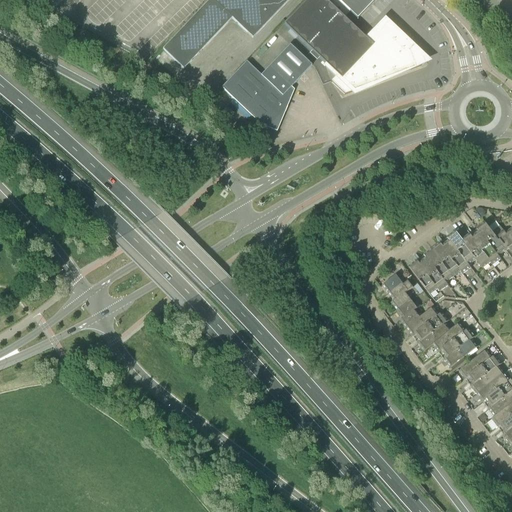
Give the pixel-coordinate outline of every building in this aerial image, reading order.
[(209,0),(163,49),(184,69),(232,18),(253,38),(289,0),(209,0)] [(319,71),(345,95),(420,67),(420,66),(415,68),(413,62),(416,61),(413,53),(410,54),(409,53),(414,47),(388,22),(368,43),(322,0),(308,0),(281,29),(322,67),(319,71)] [(338,0),(358,18),(374,0),(338,0)] [(246,62),(222,88),(265,130),(266,128),(277,132),(294,91),(291,88),(312,66),(290,45),(261,76),(246,62)] [(478,209),(476,210),(478,213),(482,219),(485,216),(486,212),(483,209),(478,209)] [(488,243),(496,237),(492,232),(486,224),(478,230),(488,243)] [(496,237),(506,251),(509,249),(511,252),(511,251),(511,242),(506,234),(500,226),(492,232),(496,237)] [(488,243),(478,230),(480,233),(473,238),(471,235),(470,235),(481,249),(482,252),(490,246),(488,243)] [(467,247),(462,241),(463,241),(457,232),(448,239),(450,242),(459,253),(467,247)] [(470,235),(463,241),(462,241),(467,247),(473,255),(481,249),(470,235)] [(488,243),(490,246),(498,257),(499,257),(506,251),(496,237),(488,243)] [(461,256),(459,253),(450,242),(443,247),(452,258),(454,261),(461,256)] [(452,258),(443,247),(441,244),(433,251),(443,264),(452,258)] [(498,257),(490,246),(482,252),(491,263),(493,266),(501,260),(499,257),(498,257)] [(476,261),(473,255),(467,247),(459,253),(461,256),(469,266),(476,261)] [(491,263),(482,252),(481,249),(473,255),(476,261),(483,269),(491,263)] [(443,264),(433,251),(425,257),(427,259),(435,270),(443,264)] [(469,266),(461,256),(454,261),(462,272),(461,272),(463,275),(471,269),(469,266)] [(462,272),(454,261),(452,258),(443,264),(454,278),(461,272),(462,272)] [(438,273),(435,270),(427,259),(420,265),(428,276),(431,279),(438,273)] [(428,276),(420,265),(418,262),(410,268),(420,282),(428,276)] [(454,278),(443,264),(435,270),(438,273),(446,284),(447,283),(454,278)] [(446,284),(438,273),(431,279),(439,289),(438,290),(440,292),(449,286),(447,283),(446,284)] [(389,295),(403,284),(406,282),(402,277),(400,279),(397,276),(383,286),(389,295)] [(428,276),(420,282),(431,295),(438,290),(439,289),(431,279),(428,276)] [(406,282),(389,295),(394,302),(395,302),(409,292),(414,288),(409,281),(407,283),(406,282)] [(418,285),(415,287),(421,295),(424,292),(418,285)] [(398,312),(412,301),(410,298),(413,296),(409,292),(395,302),(394,302),(392,304),(398,312)] [(398,312),(404,319),(404,320),(418,309),(421,307),(417,302),(415,304),(412,301),(398,312)] [(434,308),(424,316),(420,318),(427,326),(429,324),(440,316),(440,315),(434,308)] [(404,319),(401,321),(407,329),(420,318),(418,316),(421,313),(418,309),(404,320),(404,319)] [(429,324),(435,332),(446,324),(449,322),(442,313),(440,315),(440,316),(429,324)] [(420,318),(407,329),(413,337),(427,326),(420,318)] [(427,326),(413,337),(419,345),(432,335),(435,332),(429,324),(427,326)] [(446,324),(435,332),(432,335),(438,343),(447,336),(452,332),(451,331),(446,324)] [(452,343),(455,341),(466,332),(460,324),(451,331),(452,332),(447,336),(452,343)] [(455,341),(461,349),(472,340),(473,340),(475,338),(469,330),(466,332),(455,341)] [(432,335),(419,345),(425,353),(433,346),(438,343),(432,335)] [(439,354),(452,343),(447,336),(438,343),(433,346),(439,354)] [(472,340),(461,349),(459,351),(464,358),(478,348),(473,340),(472,340)] [(445,362),(459,351),(461,349),(455,341),(452,343),(439,354),(445,362)] [(478,351),(477,349),(468,356),(470,358),(478,351)] [(459,351),(445,362),(451,369),(464,358),(459,351)] [(479,369),(482,367),(493,359),(492,358),(487,351),(474,361),(479,369)] [(482,367),(488,375),(498,367),(499,367),(502,365),(495,356),(492,358),(493,359),(482,367)] [(464,358),(451,369),(452,371),(466,360),(464,358)] [(465,380),(479,369),(474,361),(459,372),(465,380)] [(471,387),(485,377),(488,375),(482,367),(479,369),(465,380),(471,387)] [(485,377),(491,385),(505,374),(499,367),(498,367),(488,375),(485,377)] [(497,392),(499,390),(511,382),(510,381),(505,374),(491,385),(497,392)] [(471,387),(477,395),(491,385),(485,377),(471,387)] [(499,390),(505,398),(511,392),(511,379),(510,381),(511,382),(499,390)] [(491,385),(477,395),(483,403),(497,392),(491,385)] [(499,390),(497,392),(483,403),(489,410),(502,400),(505,398),(499,390)] [(511,392),(505,398),(502,400),(508,408),(511,406),(511,404),(511,392)] [(506,409),(508,408),(502,400),(489,410),(494,418),(506,409)] [(511,417),(506,409),(494,418),(492,420),(498,428),(511,417)] [(482,423),(486,420),(487,419),(484,414),(479,418),(482,423)] [(511,430),(511,428),(511,417),(498,428),(504,435),(511,430)]
